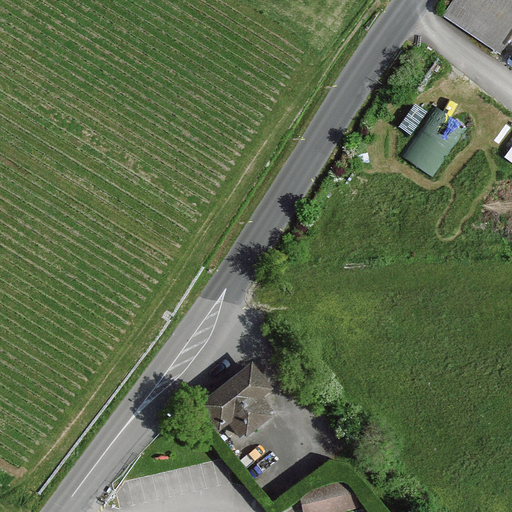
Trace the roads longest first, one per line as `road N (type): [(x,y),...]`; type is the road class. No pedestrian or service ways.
road 1 (track): [(363,0),(104,384),(18,492),(7,502),(0,497)]
road 2 (tertiary): [(414,0),(219,300),(62,511)]
